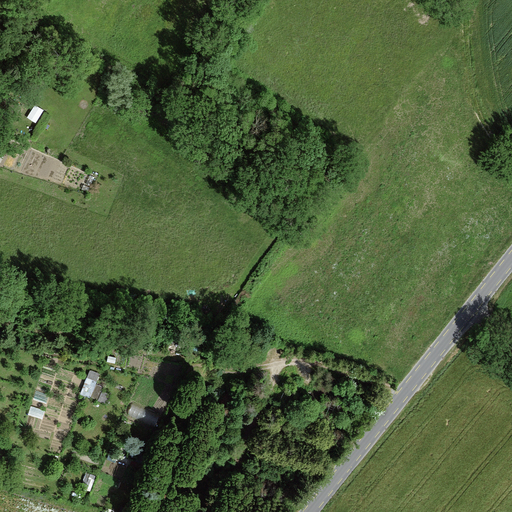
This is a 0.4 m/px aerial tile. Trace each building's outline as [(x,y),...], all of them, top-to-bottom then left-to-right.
[(13,112),(19,105),(12,100),(7,108),(13,112)] [(38,122),(46,109),(37,104),(29,116),(38,122)] [(186,350),(200,354),(202,348),(188,344),(186,350)] [(99,374),(90,370),(87,377),(97,381),(99,374)] [(96,382),(87,378),(81,393),(90,397),(96,382)] [(103,387),(96,384),(91,397),(98,399),(103,387)] [(102,391),(98,401),(107,405),(111,395),(102,391)] [(95,475),(87,472),(82,488),(90,490),(95,475)]
